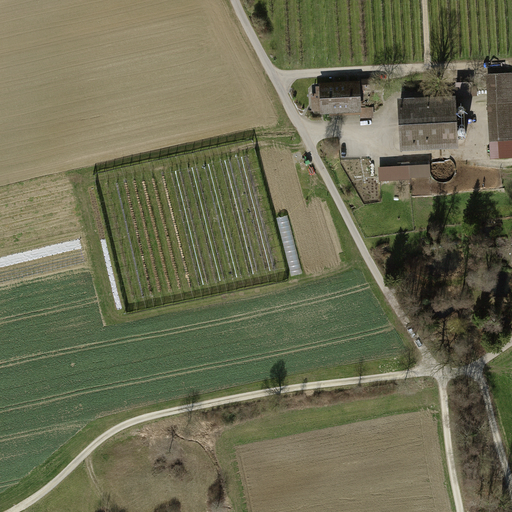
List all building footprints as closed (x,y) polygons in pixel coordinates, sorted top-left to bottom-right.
[(511,140),(511,73),(486,75),(491,142),(511,140)] [(361,80),(361,82),(361,91),(380,91),(379,79),(361,80)] [(361,82),(319,84),(320,94),(311,94),(312,113),(321,113),(321,116),(360,114),(362,114),(362,108),(361,91),(361,82)] [(456,98),(398,101),(401,153),(459,150),(456,98)] [(373,108),(362,108),(362,114),(360,114),(361,119),(374,118),(373,108)] [(217,279),(261,270),(237,156),(172,170),(187,240),(222,232),(228,262),(214,265),(217,279)] [(430,165),(378,168),(379,182),(411,180),(411,179),(431,178),(430,165)]
